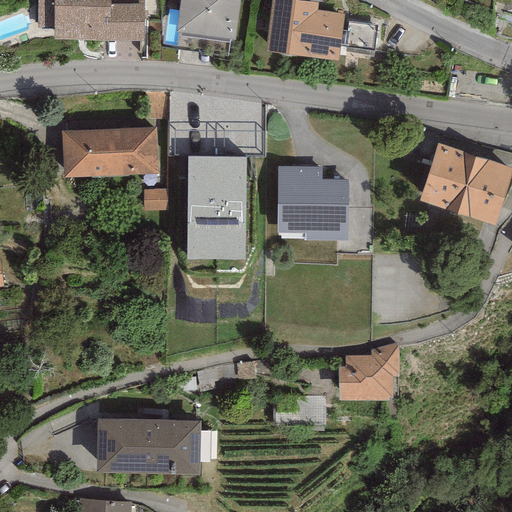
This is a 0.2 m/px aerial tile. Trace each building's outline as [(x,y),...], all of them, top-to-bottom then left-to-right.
[(36,0),(37,28),(53,28),(53,40),(143,41),(143,0),(36,0)] [(239,0),(179,0),(175,32),(234,40),(239,0)] [(317,4),(291,0),(270,0),(263,52),(337,62),(344,14),(316,11),(317,4)] [(353,25),(350,45),(378,49),(381,29),(353,25)] [(250,121),(249,95),(173,98),(174,125),(250,121)] [(156,127),(60,131),(63,178),(158,174),(156,127)] [(511,169),(511,167),(437,143),(418,201),(494,225),(511,169)] [(245,157),(187,156),(186,260),(244,261),(245,157)] [(321,167),(277,166),(276,233),(303,233),(303,240),(347,241),(348,181),(321,180),(321,167)] [(167,190),(143,190),(143,211),(167,211),(167,190)] [(397,343),(370,350),(371,356),(344,357),(345,367),(338,367),(338,401),(388,401),(387,398),(392,398),(392,376),(398,377),(397,343)] [(200,421),(95,419),(94,472),(199,474),(200,421)] [(129,511),(130,502),(78,499),(77,511),(129,511)]
